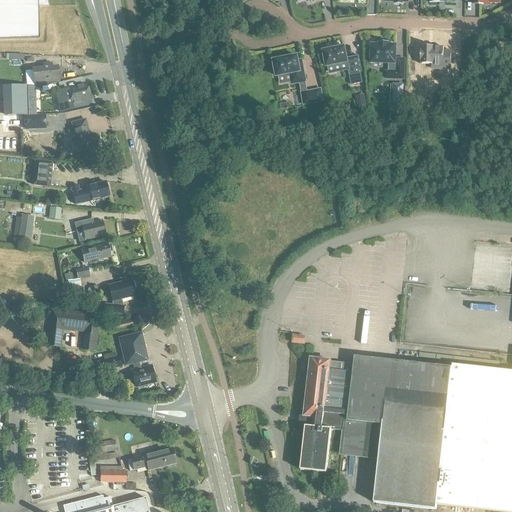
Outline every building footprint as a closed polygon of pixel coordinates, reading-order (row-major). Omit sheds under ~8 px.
[(0,0),(0,39),(39,39),(38,7),(48,7),(46,0),(0,0)] [(398,59),(398,60),(396,60),(396,46),(388,46),(388,44),(380,43),(380,45),(372,45),(372,63),(389,64),(389,70),(395,70),(395,79),(404,79),(405,59),(398,59)] [(431,65),(450,66),(450,49),(443,49),(443,46),(432,45),(422,44),(422,45),(420,45),(420,62),(431,63),(431,65)] [(331,50),(323,51),(326,67),(328,67),(347,63),(349,70),(352,85),(363,83),(361,72),(362,72),(359,56),(347,59),(345,47),(337,48),(331,49),(331,50)] [(283,59),(274,61),(277,77),(290,74),(292,84),(300,83),(302,93),(308,92),(306,82),(303,68),(302,68),(301,64),(299,65),(297,56),(290,58),(290,56),(283,58),(283,59)] [(409,61),(406,61),(406,78),(416,78),(416,60),(409,60),(409,61)] [(34,84),(59,81),(58,67),(52,68),(51,64),(43,65),(43,69),(32,70),(34,84)] [(61,93),(56,94),(60,112),(73,109),(72,104),(91,99),(87,83),(67,88),(67,89),(64,90),(63,89),(60,90),(61,93)] [(27,86),(7,86),(8,116),(28,116),(27,86)] [(35,86),(28,87),(28,102),(29,112),(36,112),(36,102),(35,86)] [(302,93),(304,105),(312,103),(309,92),(308,92),(302,93)] [(366,99),(356,101),(358,107),(366,106),(367,106),(366,99)] [(46,115),(24,116),(25,131),(47,129),(46,115)] [(73,124),(76,139),(72,140),(76,156),(98,150),(94,135),(88,136),(84,121),(73,124)] [(0,123),(0,137),(12,139),(14,125),(0,123)] [(51,188),(53,162),(35,160),(32,186),(51,188)] [(89,187),(88,187),(80,189),(79,184),(71,186),(76,205),(109,196),(105,183),(94,185),(93,182),(88,183),(89,187)] [(21,218),(18,237),(26,237),(28,223),(33,224),(34,217),(22,215),(21,218)] [(92,220),(75,224),(79,241),(105,235),(102,221),(92,223),(92,220)] [(416,242),(415,253),(427,253),(427,243),(416,242)] [(108,247),(108,245),(81,251),(84,264),(89,262),(90,265),(98,262),(98,260),(111,257),(110,251),(112,251),(111,246),(108,247)] [(89,275),(88,268),(76,270),(77,278),(89,275)] [(105,305),(105,313),(123,315),(124,307),(123,307),(122,303),(121,303),(121,300),(126,299),(126,298),(133,296),(133,297),(134,297),(132,290),(134,289),(133,282),(130,283),(130,282),(109,287),(111,295),(114,294),(115,301),(112,302),(114,306),(105,305)] [(97,286),(90,287),(92,297),(99,296),(97,286)] [(511,294),(486,290),(485,296),(511,300),(511,299),(511,294)] [(51,309),(46,347),(61,348),(63,330),(84,333),(82,350),(95,352),(99,315),(51,309)] [(133,325),(131,318),(113,322),(115,329),(133,325)] [(141,369),(139,363),(149,361),(142,333),(118,339),(125,367),(133,365),(134,371),(132,372),(136,388),(155,383),(151,367),(141,369)] [(293,334),(292,343),(304,345),(305,336),(293,334)] [(120,356),(115,357),(103,360),(106,370),(122,367),(120,356)] [(301,426),(305,426),(300,470),(326,473),(331,430),(342,431),(339,453),(378,457),(373,503),(436,510),(436,505),(502,511),(511,511),(511,371),(453,365),(452,368),(355,357),(354,365),(331,362),(331,361),(311,359),(304,416),(302,416),(301,426)] [(106,370),(103,360),(96,361),(99,372),(106,370)] [(114,441),(91,445),(92,455),(116,451),(114,441)] [(172,449),(127,461),(129,471),(133,471),(148,468),(148,471),(175,464),(172,449)] [(127,472),(100,471),(100,483),(126,484),(127,472)] [(63,507),(64,511),(148,511),(145,498),(112,507),(110,497),(103,499),(102,496),(63,507)]
